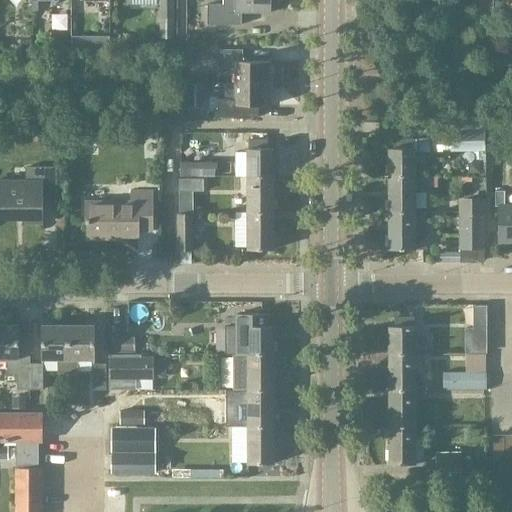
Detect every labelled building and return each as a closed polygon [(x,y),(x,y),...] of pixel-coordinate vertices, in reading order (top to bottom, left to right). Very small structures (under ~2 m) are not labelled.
[(159,0),(159,36),(172,36),(172,0),(159,0)] [(269,0),(222,0),(222,4),(206,4),(206,24),(241,24),(241,12),(269,12),(269,0)] [(234,82),(269,83),(269,61),(241,60),(242,49),(216,48),(216,66),(234,66),(234,82)] [(234,98),(216,98),(215,116),(256,116),(256,105),(269,105),(269,83),(234,82),(234,98)] [(450,151),(483,151),(483,131),(451,131),(450,151)] [(387,148),(387,176),(413,176),(413,151),(428,151),(428,139),(412,138),(412,139),(392,139),(392,148),(387,148)] [(246,176),(271,176),(271,148),(266,148),(266,140),(247,140),(247,148),(246,148),(246,176)] [(56,195),(56,166),(25,166),(25,181),(0,180),(0,216),(25,217),(25,221),(40,221),(40,195),(56,195)] [(271,213),(271,176),(246,176),(246,212),(271,213)] [(413,176),(387,176),(388,212),(413,213),(413,212),(413,190),(429,191),(429,176),(413,176)] [(107,235),(135,235),(135,227),(150,227),(150,191),(130,191),(130,201),(85,201),(85,222),(86,222),(86,237),(107,238),(107,235)] [(511,204),(502,205),(502,191),(494,191),(494,205),(497,205),(497,242),(511,242),(511,204)] [(458,202),(459,212),(482,212),(483,202),(458,202)] [(271,249),(271,213),(246,212),(246,249),(271,249)] [(388,212),(388,249),(425,249),(425,212),(413,212),(413,213),(388,212)] [(482,212),(459,212),(459,249),(482,249),(482,212)] [(191,249),(191,213),(176,213),(176,249),(191,249)] [(231,353),(272,353),(272,325),(267,325),(267,313),(235,313),(235,325),(224,325),(224,353),(231,353)] [(388,354),(413,354),(413,326),(412,326),(412,317),(393,317),(393,326),(388,326),(388,354)] [(17,362),(17,339),(17,324),(0,324),(0,358),(7,358),(7,374),(17,374),(17,389),(29,389),(29,362),(17,362)] [(67,374),(68,324),(42,324),(42,358),(58,358),(58,374),(67,374)] [(68,324),(67,374),(78,374),(78,359),(94,359),(94,325),(68,324)] [(272,353),(231,353),(231,389),(246,389),(246,390),(272,390),(272,353)] [(140,354),(108,354),(108,383),(135,383),(135,377),(152,377),(152,358),(140,358),(140,354)] [(413,390),(413,354),(388,354),(388,390),(413,390)] [(29,362),(29,389),(42,389),(42,362),(29,362)] [(105,389),(105,363),(93,363),(93,389),(105,389)] [(247,426),(272,426),(272,390),(246,390),(247,426)] [(388,427),(413,427),(413,390),(388,390),(388,427)] [(119,423),(143,423),(143,410),(119,410),(119,423)] [(41,425),(42,413),(0,412),(0,441),(16,441),(16,467),(37,468),(37,441),(41,441),(41,425)] [(272,426),(247,426),(247,463),(272,463),(272,426)] [(413,427),(388,427),(388,463),(413,463),(413,427)] [(493,458),(505,458),(504,436),(493,436),(493,458)] [(154,442),(110,442),(110,474),(154,474),(154,442)] [(434,452),(435,473),(460,473),(460,452),(434,452)] [(37,468),(16,467),(15,467),(15,480),(42,481),(42,468),(37,468)] [(41,493),(42,481),(15,480),(15,492),(41,493)] [(41,506),(41,493),(15,492),(14,505),(41,506)]
